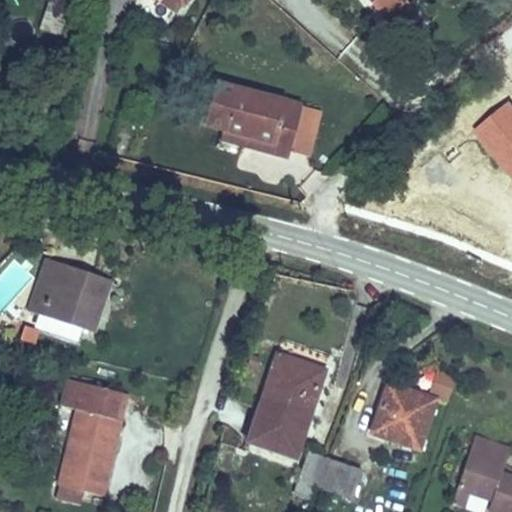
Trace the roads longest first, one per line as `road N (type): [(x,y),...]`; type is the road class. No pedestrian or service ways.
road 1 (secondary): [(0,170),(309,244),(511,317)]
road 2 (track): [(167,511),(260,231)]
